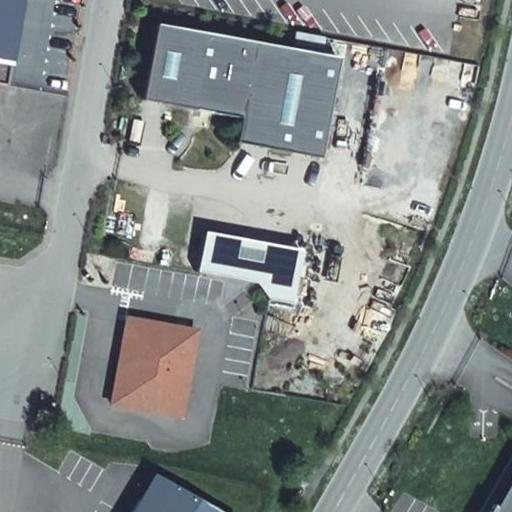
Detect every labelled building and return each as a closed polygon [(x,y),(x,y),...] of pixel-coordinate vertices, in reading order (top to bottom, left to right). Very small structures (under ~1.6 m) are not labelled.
[(0,0),(0,82),(6,83),(20,0),(0,0)] [(337,56),(154,23),(140,98),(238,116),(234,141),(318,157),(337,56)] [(195,329),(125,317),(110,402),(179,414),(195,329)] [(492,507),(511,471),(511,450),(476,511),(484,511),(489,505),(492,507)] [(511,511),(511,471),(492,507),(489,505),(484,511),(511,511)] [(219,511),(155,475),(133,511),(219,511)]
